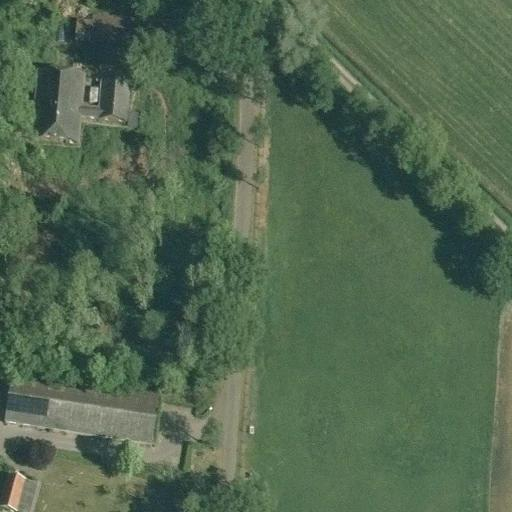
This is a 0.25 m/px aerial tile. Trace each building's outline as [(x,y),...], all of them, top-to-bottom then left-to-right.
[(159,50),(182,52),(186,6),(163,4),(159,50)] [(136,48),(146,49),(148,30),(138,29),(139,20),(93,16),(93,23),(76,22),(74,43),(136,49),(136,48)] [(31,141),(78,145),(80,118),(98,120),(126,123),(130,80),(102,78),(99,111),(81,109),(84,76),(38,72),(31,141)] [(59,357),(74,360),(82,312),(67,310),(59,357)] [(5,424),(153,447),(161,399),(13,377),(5,424)] [(0,500),(0,509),(9,511),(29,511),(37,485),(7,476),(0,500)]
